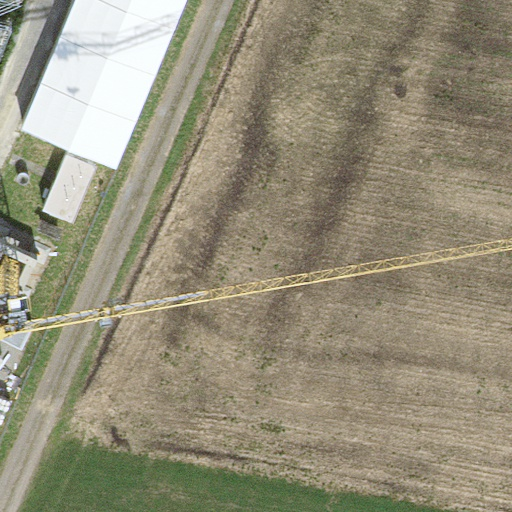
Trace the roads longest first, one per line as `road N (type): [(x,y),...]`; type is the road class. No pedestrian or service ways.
road 1 (track): [(0,506),(216,0)]
road 2 (track): [(0,133),(53,0)]
